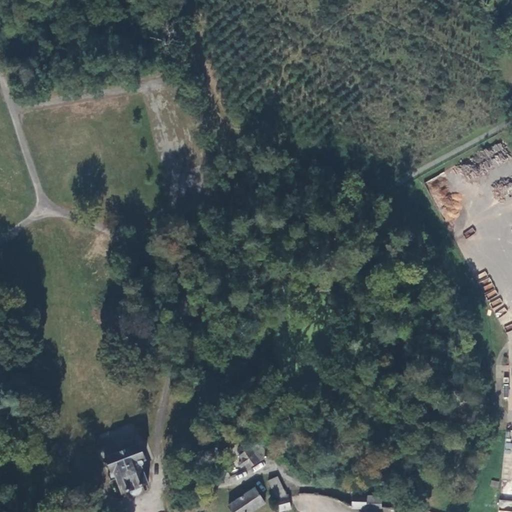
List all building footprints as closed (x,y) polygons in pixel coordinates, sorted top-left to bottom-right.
[(268,457),(259,443),(252,448),(248,442),(239,447),(243,454),(241,456),(250,469),(268,457)] [(140,445),(105,459),(112,476),(116,475),(123,495),(131,492),(133,495),(139,498),(143,496),(144,491),(143,487),(149,485),(141,464),(147,462),(140,445)] [(269,481),(277,499),(282,497),(287,496),(278,477),(269,481)] [(255,489),(228,506),(231,511),(254,511),(266,505),(255,489)] [(288,498),(277,501),(279,511),(283,511),(291,510),(288,498)] [(352,500),(352,508),(366,510),(366,508),(382,509),(381,501),(352,500)]
